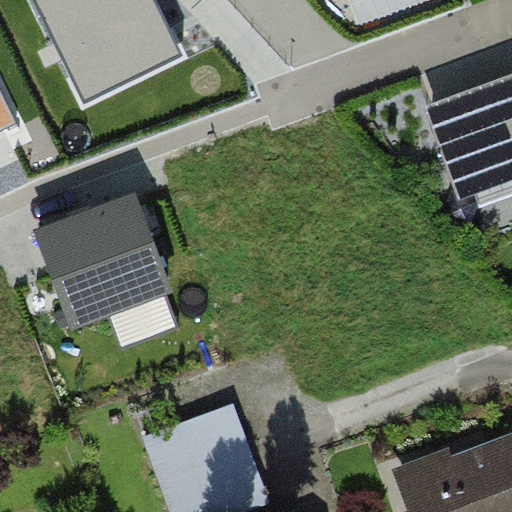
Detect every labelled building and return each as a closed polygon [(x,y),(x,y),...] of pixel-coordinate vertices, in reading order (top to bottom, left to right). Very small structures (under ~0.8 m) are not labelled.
[(34,0),(79,92),(178,45),(156,0),(34,0)] [(0,134),(19,125),(0,87),(0,134)] [(511,90),(421,125),(457,222),(511,201),(511,90)] [(168,290),(133,201),(39,238),(74,326),(168,290)] [(243,511),(259,506),(225,412),(147,441),(173,511),(243,511)] [(511,511),(511,444),(441,472),(436,459),(397,474),(411,511),(511,511)]
